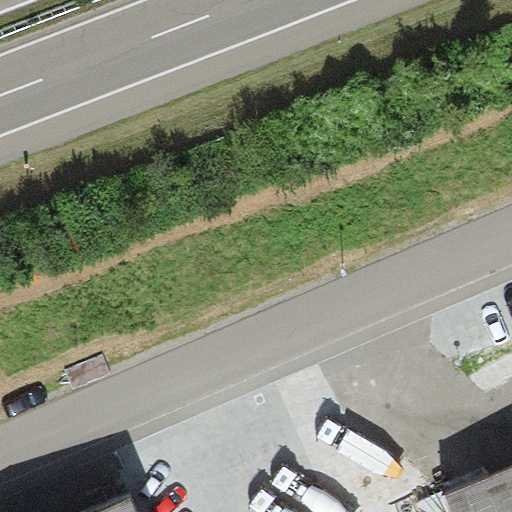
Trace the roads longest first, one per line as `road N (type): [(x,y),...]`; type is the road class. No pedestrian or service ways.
road 1 (residential): [(0,454),(511,240)]
road 2 (motorway): [(0,94),(246,0)]
